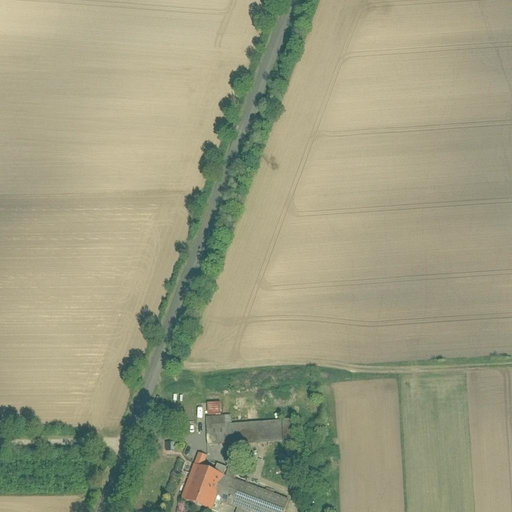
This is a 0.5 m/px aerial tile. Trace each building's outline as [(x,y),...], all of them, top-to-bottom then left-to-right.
[(206,419),(207,446),(295,442),(294,422),(231,424),(230,417),(206,419)] [(174,441),(165,441),(166,453),(175,453),(174,441)] [(203,470),(207,457),(197,454),(193,467),(203,470)] [(203,470),(193,467),(181,502),(209,511),(211,511),(215,502),(223,480),(224,477),(203,470)] [(223,480),(215,502),(247,511),(284,511),(288,501),(223,480)]
